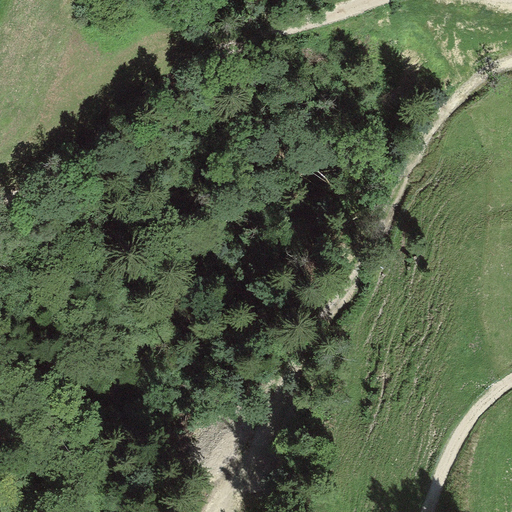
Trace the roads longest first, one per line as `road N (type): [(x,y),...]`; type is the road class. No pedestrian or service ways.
road 1 (track): [(511,60),(430,117),(367,252),(303,342),(253,452),(210,511)]
road 2 (track): [(0,205),(211,58),(372,0)]
road 3 (track): [(511,379),(455,436),(425,511)]
